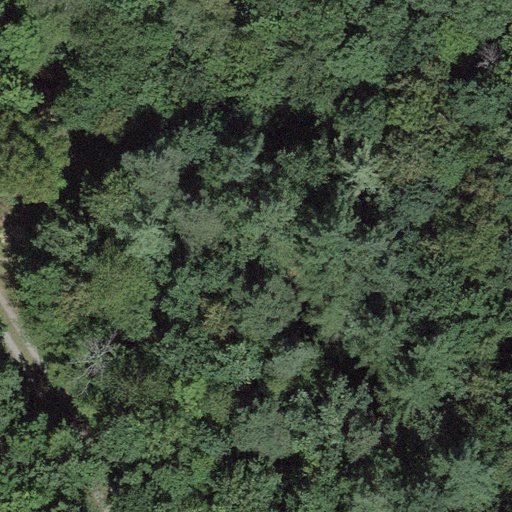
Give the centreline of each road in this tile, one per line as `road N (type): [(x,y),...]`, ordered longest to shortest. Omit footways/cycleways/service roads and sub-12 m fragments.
road 1 (track): [(511,48),(382,94),(137,144),(0,247)]
road 2 (track): [(141,511),(71,380),(0,275)]
